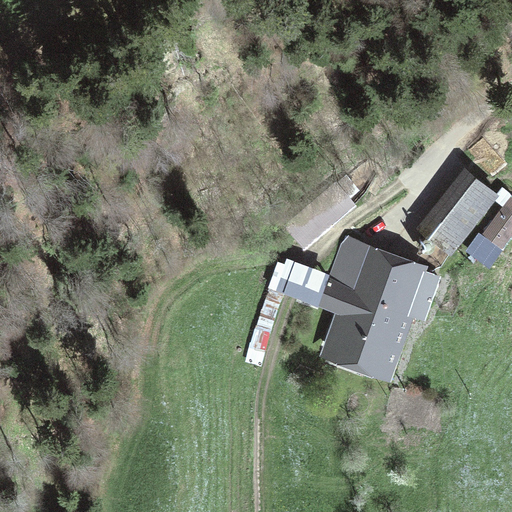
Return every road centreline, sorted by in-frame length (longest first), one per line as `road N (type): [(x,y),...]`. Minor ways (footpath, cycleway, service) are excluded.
road 1 (track): [(440,150),(303,257),(249,259),(196,273),(163,305),(153,337)]
road 2 (track): [(303,257),(263,370),(261,487),(252,511)]
road 3 (track): [(373,204),(385,167),(511,31)]
road 4 (track): [(393,242),(440,150),(511,90)]
